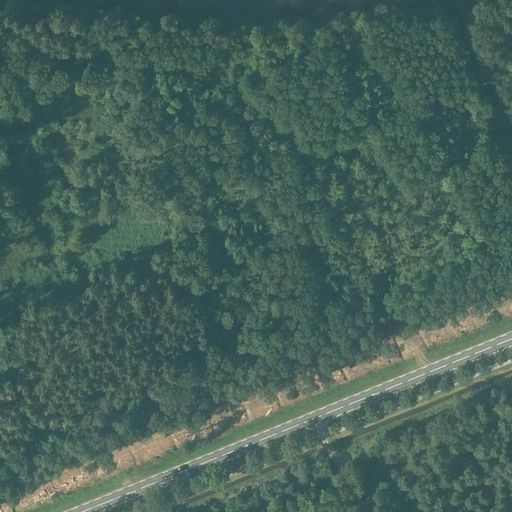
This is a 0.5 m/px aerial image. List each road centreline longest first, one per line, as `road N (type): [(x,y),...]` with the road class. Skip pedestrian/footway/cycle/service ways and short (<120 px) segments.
road 1 (secondary): [(83,511),(511,339)]
road 2 (track): [(44,46),(219,77),(244,91),(289,139)]
road 3 (track): [(424,374),(357,244),(289,139)]
